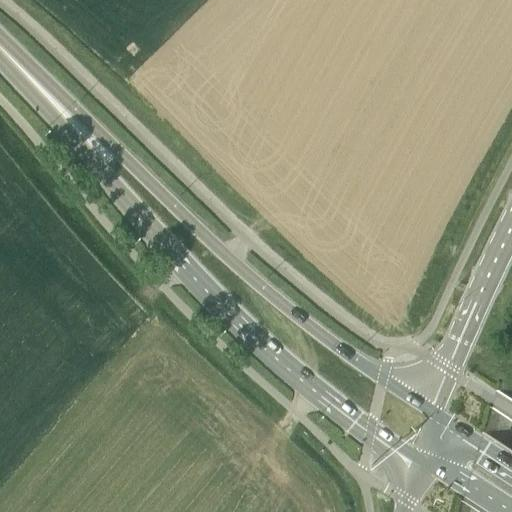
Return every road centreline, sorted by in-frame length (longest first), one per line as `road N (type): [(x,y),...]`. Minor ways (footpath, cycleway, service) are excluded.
road 1 (tertiary): [(0,59),(264,345),(418,460)]
road 2 (tertiary): [(436,414),(337,346),(205,234),(0,34)]
road 3 (primary): [(511,236),(436,414)]
